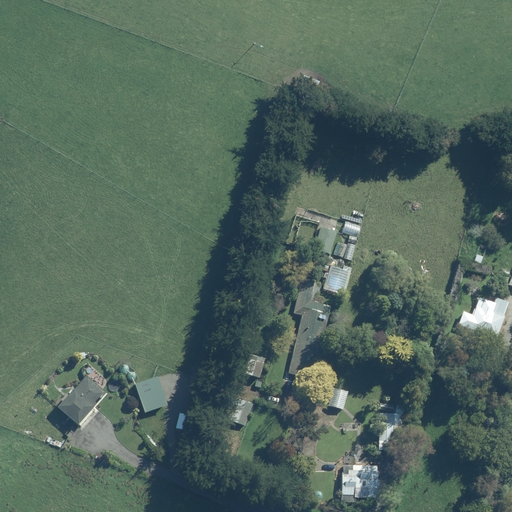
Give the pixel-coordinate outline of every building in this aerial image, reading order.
[(345,221),(341,233),(357,238),(361,226),(345,221)] [(336,232),(319,228),(313,252),(329,257),(336,232)] [(356,247),(347,244),(342,259),(351,262),(356,247)] [(486,248),(479,245),(473,263),(480,265),(486,248)] [(502,268),(497,282),(511,287),(511,264),(510,271),(502,268)] [(293,315),(299,316),(288,375),(316,380),(329,308),(316,305),(320,283),(300,279),(293,315)] [(461,312),(455,328),(494,343),(504,318),(502,317),(508,303),(494,298),(492,303),(478,297),(470,316),(461,312)] [(262,308),(261,310),(260,318),(269,320),(271,310),(262,308)] [(263,362),(247,357),(242,375),(258,380),(263,362)] [(106,395),(86,376),(56,409),(78,429),(94,412),(92,411),(106,395)] [(157,378),(134,386),(143,415),(166,408),(157,378)] [(348,392),(332,389),(327,407),(343,411),(348,392)] [(245,427),(253,403),(234,397),(227,421),(245,427)] [(403,405),(378,405),(378,453),(402,453),(403,405)] [(189,416),(178,414),(175,430),(186,432),(189,416)] [(346,476),(341,476),(340,497),(352,498),(352,500),(377,501),(378,482),(376,482),(376,468),(352,467),(352,472),(346,472),(346,476)]
